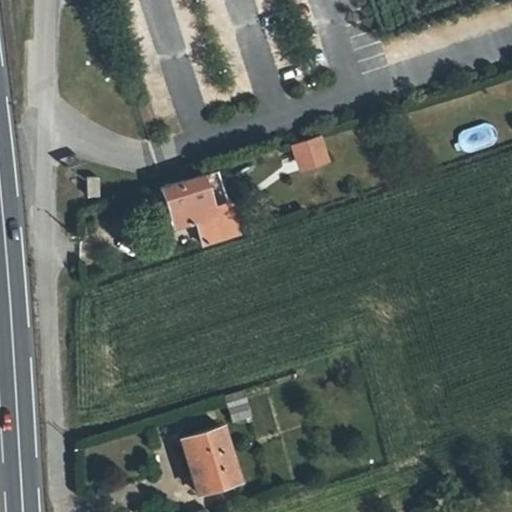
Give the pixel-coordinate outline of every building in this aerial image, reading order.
[(459,130),(463,147),(489,140),(485,124),(459,130)] [(313,140),(286,148),(294,171),(321,162),(313,140)] [(96,196),(95,177),(84,177),(85,196),(96,196)] [(215,185),(199,189),(207,221),(223,217),(215,185)] [(199,189),(165,197),(175,237),(191,232),(208,227),(207,221),(199,189)] [(223,217),(207,221),(208,227),(191,232),(194,246),(228,238),(223,217)] [(228,238),(194,246),(197,256),(230,245),(228,238)] [(196,483),(201,481),(206,497),(241,484),(223,432),(184,445),(196,483)]
